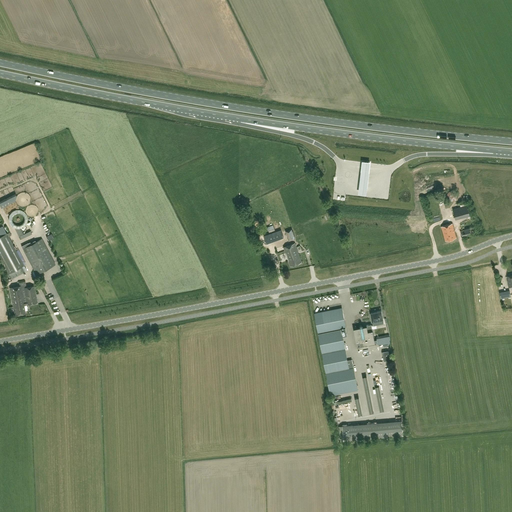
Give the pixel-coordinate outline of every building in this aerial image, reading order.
[(370,161),(361,160),(357,192),(366,193),(370,161)] [(457,195),(452,193),(450,191),(447,195),(449,197),(451,201),(456,200),(457,195)] [(0,203),(0,207),(1,209),(17,201),(15,197),(0,203)] [(458,207),(452,208),(456,219),(461,218),(458,207)] [(452,223),(441,227),(446,241),(456,237),(452,223)] [(463,230),(463,229),(462,229),(462,231),(460,231),(462,238),(476,234),(474,227),(463,230)] [(289,241),(295,238),(292,229),(285,231),(289,241)] [(30,231),(20,235),(21,239),(32,234),(30,231)] [(0,256),(9,273),(24,265),(7,233),(6,233),(0,236),(0,256)] [(285,241),(283,237),(276,240),(275,237),(271,238),(273,245),(285,241)] [(42,239),(23,248),(36,274),(55,264),(42,239)] [(283,247),(290,266),(302,262),(295,243),(283,247)] [(20,285),(9,287),(9,288),(13,307),(14,307),(15,315),(25,313),(26,313),(24,305),(37,303),(34,285),(26,287),(27,288),(22,288),(22,286),(20,286),(20,285)] [(342,309),(315,315),(331,394),(358,388),(353,367),(349,368),(342,334),(346,333),(345,328),(346,328),(342,309)] [(373,325),(377,325),(376,321),(383,320),(382,311),(371,313),(372,321),(373,325)] [(358,346),(375,343),(372,324),(366,325),(367,326),(363,326),(363,325),(363,324),(362,324),(361,324),(360,324),(360,325),(360,327),(354,328),(357,342),(358,346)] [(389,336),(386,337),(377,338),(377,339),(378,342),(378,345),(390,343),(389,339),(390,339),(389,336)] [(402,420),(343,425),(344,441),(403,436),(402,420)]
